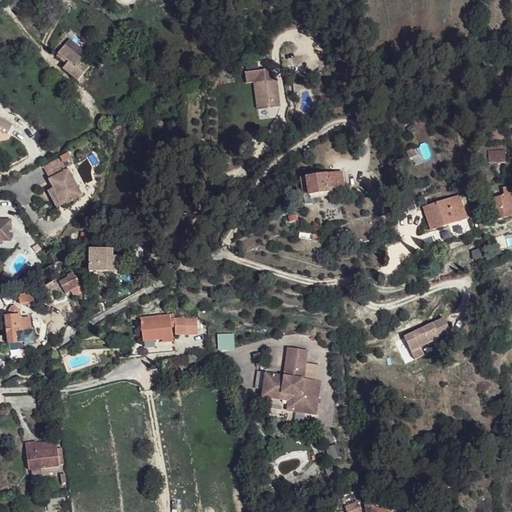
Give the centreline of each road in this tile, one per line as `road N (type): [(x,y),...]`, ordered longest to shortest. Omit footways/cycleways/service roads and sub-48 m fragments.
road 1 (unknown): [(20,369),(67,388),(296,347),(324,374),(329,433)]
road 2 (unknown): [(0,179),(63,147),(90,120),(87,98),(0,3)]
road 3 (residential): [(0,383),(91,322),(222,254)]
road 4 (unknown): [(135,376),(162,511)]
